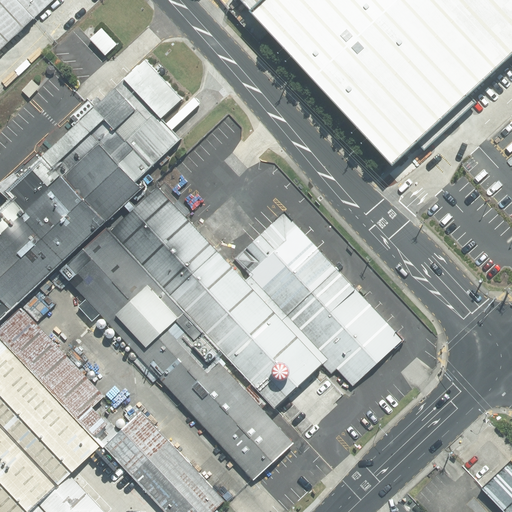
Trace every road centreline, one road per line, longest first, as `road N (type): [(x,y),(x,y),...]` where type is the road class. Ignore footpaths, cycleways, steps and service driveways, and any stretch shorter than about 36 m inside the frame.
road 1 (unclassified): [(501,358),(376,232),(173,0)]
road 2 (secondary): [(343,511),(501,358)]
